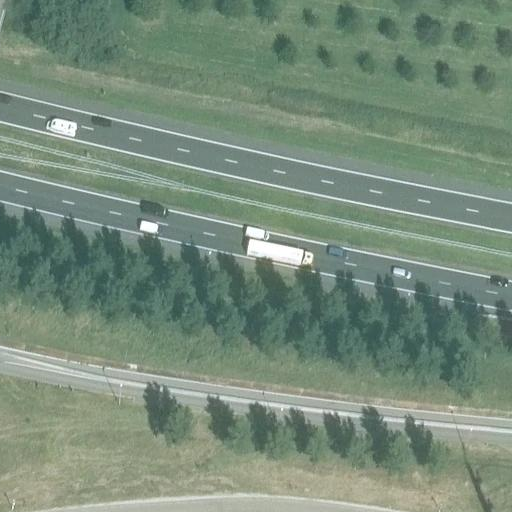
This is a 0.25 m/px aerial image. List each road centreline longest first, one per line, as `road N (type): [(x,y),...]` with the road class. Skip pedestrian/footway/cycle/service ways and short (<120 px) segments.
road 1 (motorway): [(0,186),(511,298)]
road 2 (motorway): [(511,219),(0,108)]
road 3 (motorway): [(0,355),(353,414),(511,431)]
